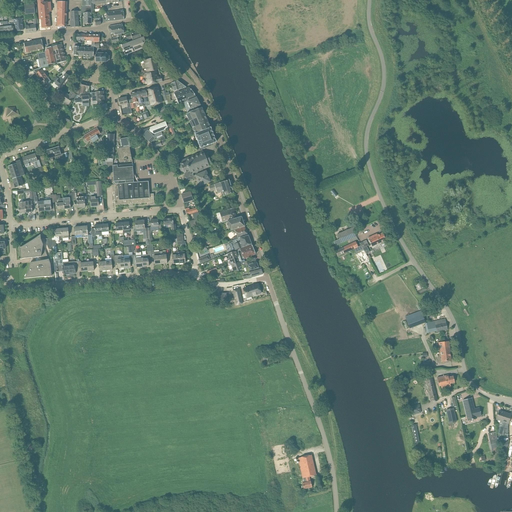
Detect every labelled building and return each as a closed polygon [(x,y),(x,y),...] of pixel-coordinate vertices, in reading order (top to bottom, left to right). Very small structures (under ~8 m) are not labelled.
[(43,3),(43,0),(37,0),(39,19),(41,19),(42,28),(43,28),(45,28),(45,27),(47,27),(47,28),(49,28),(49,27),(50,27),(49,12),(51,12),(50,2),(43,3)] [(93,12),(93,4),(119,2),(118,0),(82,0),(82,1),(82,7),(81,7),(81,13),(83,13),(91,12),(93,12)] [(24,4),(25,15),(35,14),(34,3),(24,4)] [(57,26),(58,26),(58,27),(60,27),(60,26),(63,26),(63,27),(65,27),(65,26),(66,26),(66,7),(67,3),(58,3),(57,7),(57,26)] [(106,12),(107,22),(124,20),(123,10),(106,12)] [(77,11),(70,11),(71,21),(70,21),(71,28),(79,27),(78,21),(77,11)] [(15,24),(16,31),(23,30),(21,19),(14,19),(14,24),(15,24)] [(122,24),(109,26),(111,36),(111,38),(112,43),(116,42),(118,41),(117,37),(118,37),(118,36),(118,34),(121,34),(125,33),(122,24)] [(36,32),(35,25),(26,26),(26,33),(36,32)] [(133,40),(141,37),(139,31),(126,36),(127,40),(132,38),(133,40)] [(91,46),(90,48),(93,48),(94,48),(95,48),(99,49),(99,44),(95,44),(95,46),(95,42),(99,42),(99,35),(92,35),(92,45),(91,45),(91,46)] [(125,43),(119,45),(120,50),(122,49),(124,55),(125,55),(128,54),(130,53),(147,47),(143,38),(143,37),(141,38),(125,44),(125,43)] [(24,43),(26,52),(43,49),(41,39),(24,43)] [(66,61),(61,44),(52,47),(58,64),(66,61)] [(74,46),(73,54),(73,55),(84,56),(84,47),(79,47),(79,46),(74,46)] [(44,51),(41,52),(42,58),(47,58),(51,57),(50,55),(54,55),(54,54),(52,47),(46,48),(45,51),(44,51)] [(84,47),(84,56),(93,56),(94,48),(93,48),(90,48),(84,47)] [(107,63),(106,62),(109,60),(110,60),(109,59),(109,56),(110,56),(110,55),(109,56),(107,53),(107,52),(106,52),(106,53),(103,53),(104,52),(103,52),(103,53),(100,53),(100,52),(100,53),(96,53),(95,62),(95,63),(96,63),(96,62),(99,62),(99,63),(100,63),(100,62),(103,62),(103,63),(103,62),(106,62),(106,63),(107,63)] [(39,59),(37,59),(39,68),(45,67),(44,65),(48,64),(48,65),(56,63),(54,55),(50,55),(51,57),(47,58),(42,58),(39,59)] [(157,70),(154,58),(144,60),(145,65),(144,65),(144,67),(145,67),(147,72),(157,70)] [(41,68),(33,70),(42,82),(44,80),(47,84),(51,81),(50,81),(45,73),(44,73),(40,69),(41,68)] [(156,71),(144,73),(147,82),(145,83),(145,85),(148,85),(162,82),(161,77),(158,78),(156,71)] [(59,79),(56,84),(60,87),(58,90),(61,92),(71,78),(67,74),(65,73),(62,78),(61,78),(60,79),(59,79)] [(178,81),(171,83),(174,92),(186,87),(185,87),(178,81)] [(77,88),(76,93),(80,94),(81,94),(81,93),(85,93),(86,88),(89,89),(90,84),(78,82),(77,88)] [(162,102),(158,87),(147,90),(151,105),(162,102)] [(189,87),(188,88),(174,93),(175,95),(174,95),(175,98),(176,97),(176,99),(192,93),(193,93),(189,87)] [(144,105),(144,106),(149,105),(146,90),(141,91),(144,105)] [(139,106),(144,105),(141,91),(136,92),(139,106)] [(75,95),(72,92),(69,96),(64,92),(60,98),(69,104),(73,99),(73,98),(75,95)] [(76,95),(74,99),(75,103),(82,102),(82,99),(89,99),(89,98),(92,98),(92,101),(97,101),(104,100),(104,99),(105,99),(105,96),(104,96),(103,92),(96,92),(92,93),(85,93),(81,93),(81,94),(76,95)] [(130,104),(135,103),(136,108),(139,107),(139,106),(136,92),(131,93),(132,99),(129,100),(130,104)] [(179,104),(196,97),(193,93),(176,99),(179,104)] [(120,106),(130,104),(129,100),(129,99),(127,100),(126,97),(118,99),(120,106)] [(188,111),(189,113),(198,109),(197,107),(200,105),(196,97),(183,103),(187,112),(188,111)] [(130,104),(120,106),(121,109),(122,115),(126,115),(125,112),(131,110),(131,109),(130,104)] [(7,108),(7,110),(6,118),(10,116),(17,114),(15,107),(7,108)] [(202,108),(198,109),(189,113),(187,113),(189,120),(204,114),(202,108)] [(189,120),(192,127),(207,121),(204,114),(189,120)] [(192,127),(195,134),(210,128),(209,126),(207,121),(192,127)] [(152,135),(168,129),(165,122),(149,128),(140,131),(140,132),(143,135),(150,143),(155,138),(152,135)] [(91,139),(93,143),(99,138),(97,136),(100,134),(97,128),(84,136),(87,142),(91,139)] [(210,128),(195,134),(197,138),(198,140),(196,141),(197,142),(198,142),(199,144),(200,148),(201,148),(212,144),(216,142),(214,138),(214,135),(215,135),(214,134),(213,134),(212,132),(210,128)] [(106,162),(113,162),(115,135),(106,134),(105,162),(106,162)] [(117,149),(118,150),(129,147),(130,147),(129,138),(119,139),(120,145),(119,145),(118,145),(118,146),(117,146),(117,147),(117,148),(117,149)] [(212,144),(201,148),(200,148),(199,148),(201,153),(198,154),(197,153),(195,154),(195,155),(193,156),(193,155),(190,156),(191,157),(190,157),(185,159),(185,158),(185,159),(179,161),(181,165),(180,168),(179,168),(180,168),(181,171),(180,171),(181,171),(184,172),(185,176),(192,173),(197,171),(200,170),(205,169),(209,167),(210,167),(209,164),(211,164),(212,162),(211,161),(210,160),(208,156),(209,155),(208,153),(207,153),(204,154),(203,151),(203,152),(202,152),(201,149),(212,146),(211,145),(212,144)] [(53,149),(55,157),(56,160),(66,157),(65,153),(61,154),(59,147),(53,149)] [(129,147),(118,150),(120,162),(132,160),(129,147)] [(52,157),(55,157),(53,149),(46,151),(49,159),(50,162),(53,161),(52,157)] [(22,158),(25,167),(29,166),(29,163),(33,162),(35,168),(41,166),(39,162),(40,162),(39,160),(37,161),(35,154),(22,158)] [(25,175),(20,160),(15,162),(16,164),(8,166),(12,179),(21,177),(25,175)] [(133,204),(145,203),(154,202),(153,194),(149,194),(148,181),(133,182),(133,180),(134,180),(132,164),(113,166),(113,169),(115,205),(129,204),(129,206),(133,206),(133,204)] [(199,174),(193,176),(192,173),(185,176),(187,180),(191,179),(191,180),(194,178),(195,181),(197,180),(199,186),(210,182),(206,171),(201,173),(200,170),(197,171),(199,174)] [(223,196),(233,193),(229,180),(209,186),(211,192),(216,190),(217,193),(222,191),(223,196)] [(24,190),(24,193),(30,192),(30,199),(34,198),(34,197),(34,193),(33,189),(24,190)] [(190,192),(181,194),(184,203),(193,200),(190,192)] [(34,197),(34,198),(35,204),(38,204),(38,211),(45,211),(44,200),(37,201),(37,196),(36,196),(36,193),(34,193),(34,197)] [(70,201),(73,201),(72,193),(69,193),(69,197),(63,198),(64,209),(71,208),(70,201)] [(56,195),(53,195),(54,203),(57,202),(57,210),(64,209),(63,198),(60,198),(60,195),(56,196),(56,195)] [(86,196),(76,197),(77,200),(77,201),(77,208),(85,207),(84,201),(86,201),(86,196)] [(88,200),(91,200),(91,206),(99,206),(98,199),(96,199),(95,196),(90,196),(90,197),(87,197),(88,200)] [(50,200),(44,200),(45,211),(51,210),(51,209),(54,208),(54,203),(51,203),(50,200)] [(234,208),(216,214),(219,223),(228,221),(237,218),(234,208)] [(237,218),(228,221),(229,224),(227,225),(228,226),(230,226),(231,230),(244,226),(241,217),(237,218)] [(173,218),(164,219),(164,225),(171,224),(172,230),(176,230),(175,224),(173,224),(173,218)] [(151,230),(148,231),(148,239),(149,243),(149,244),(153,244),(152,238),(151,238),(151,232),(155,230),(159,230),(158,228),(161,228),(161,225),(161,221),(158,222),(158,220),(151,220),(151,228),(150,228),(151,230)] [(136,226),(133,226),(134,232),(136,232),(140,231),(140,233),(145,233),(145,231),(144,221),(135,221),(136,226)] [(91,229),(92,235),(92,237),(96,237),(95,236),(99,235),(99,237),(102,236),(102,235),(101,225),(94,226),(94,229),(91,229)] [(92,243),(92,237),(92,235),(88,235),(87,226),(80,227),(81,235),(82,238),(88,237),(88,243),(92,243)] [(337,235),(341,244),(351,239),(356,237),(354,233),(358,231),(355,226),(337,235)] [(237,236),(233,238),(233,240),(248,235),(245,227),(235,229),(237,236)] [(54,231),(51,231),(52,236),(52,238),(52,240),(55,240),(56,241),(59,241),(62,241),(62,240),(62,238),(61,229),(54,229),(54,230),(54,231)] [(377,234),(368,238),(372,247),(386,240),(383,233),(377,235),(377,234)] [(233,241),(228,243),(231,251),(236,250),(239,248),(251,244),(248,235),(240,238),(237,239),(239,242),(236,243),(235,243),(235,244),(234,244),(233,241)] [(53,249),(52,238),(44,239),(48,250),(53,249)] [(22,247),(22,252),(20,252),(20,256),(24,256),(25,258),(32,257),(33,262),(30,263),(28,271),(28,278),(43,277),(43,274),(51,274),(50,264),(41,239),(34,239),(22,247)] [(358,247),(355,242),(335,251),(337,256),(358,247)] [(251,244),(240,249),(243,259),(255,254),(251,244)] [(358,247),(354,249),(356,254),(356,255),(361,263),(369,259),(367,257),(366,254),(363,248),(361,245),(358,247)] [(228,254),(230,259),(237,257),(240,256),(238,250),(234,251),(232,252),(228,254)] [(62,253),(53,253),(54,263),(55,263),(55,261),(62,260),(62,259),(62,253)] [(123,255),(114,256),(115,265),(118,265),(118,268),(124,268),(123,259),(123,255)] [(129,258),(123,259),(124,268),(130,267),(130,264),(133,264),(132,256),(132,255),(129,255),(129,258)] [(141,255),(132,256),(133,264),(133,265),(136,264),(136,267),(142,267),(141,255)] [(237,257),(230,259),(231,265),(239,262),(242,261),(241,261),(241,259),(240,256),(237,257)] [(66,274),(66,275),(67,276),(68,275),(69,275),(69,274),(68,262),(62,262),(62,260),(55,261),(55,263),(56,272),(63,271),(63,274),(66,274)] [(241,264),(240,264),(240,266),(241,269),(245,268),(246,271),(248,271),(259,268),(258,264),(256,263),(255,261),(247,264),(246,264),(245,262),(244,260),(241,261),(242,261),(242,263),(241,264)] [(75,270),(78,270),(77,261),(74,262),(74,261),(68,262),(69,274),(76,273),(75,270)] [(81,263),(80,261),(77,261),(78,270),(78,269),(81,269),(81,272),(88,271),(87,262),(81,263)] [(239,262),(231,265),(234,271),(241,269),(240,266),(240,264),(241,264),(242,263),(242,261),(239,262)] [(247,275),(243,276),(243,280),(251,278),(262,274),(260,268),(250,271),(250,274),(251,275),(247,276),(247,275)] [(258,284),(243,289),(246,298),(261,293),(258,284)] [(239,289),(233,291),(236,305),(242,303),(239,289)] [(227,301),(227,293),(219,293),(219,301),(227,301)] [(409,328),(426,322),(422,310),(405,316),(409,328)] [(445,319),(429,322),(425,323),(427,332),(436,330),(437,332),(448,329),(445,319)] [(451,361),(448,341),(438,343),(439,349),(440,349),(442,362),(451,361)] [(439,386),(454,382),(453,376),(449,377),(448,375),(437,378),(439,386)] [(432,402),(437,401),(432,379),(427,380),(432,402)] [(472,398),(462,400),(463,401),(468,421),(477,419),(476,417),(481,416),(479,408),(474,409),(472,398)] [(420,413),(419,405),(411,407),(412,415),(420,413)] [(453,408),(446,410),(449,423),(456,422),(453,408)] [(499,411),(496,419),(500,421),(497,429),(498,429),(502,430),(504,424),(504,425),(504,435),(508,435),(508,426),(508,423),(511,415),(499,411)] [(488,434),(490,445),(498,443),(495,432),(488,434)] [(311,455),(298,458),(303,478),(304,482),(302,482),(304,489),(312,487),(311,481),(309,481),(308,477),(316,475),(311,455)]
